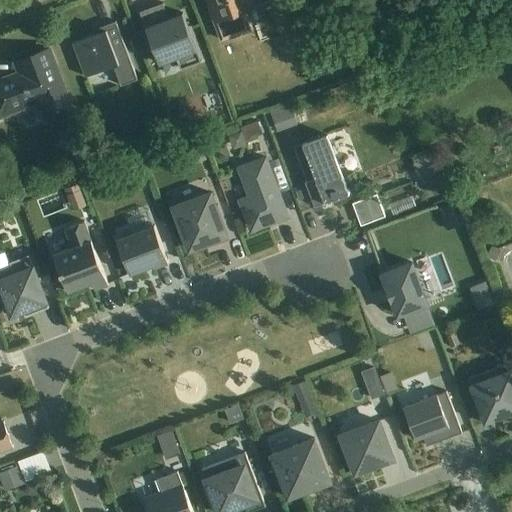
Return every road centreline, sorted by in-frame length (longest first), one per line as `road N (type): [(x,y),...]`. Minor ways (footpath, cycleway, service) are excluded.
road 1 (residential): [(313,272),(283,264),(51,348),(40,369),(93,511)]
road 2 (residential): [(344,511),(511,449)]
